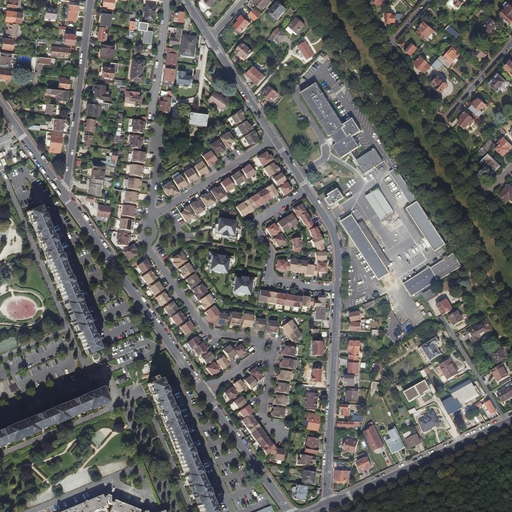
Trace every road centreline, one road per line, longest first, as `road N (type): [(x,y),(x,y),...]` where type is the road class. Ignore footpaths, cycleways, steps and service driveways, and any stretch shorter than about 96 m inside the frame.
road 1 (unknown): [(376,178),(386,164),(326,76),(296,96),(321,141),(322,161)]
road 2 (residential): [(336,288),(326,505)]
road 3 (secondary): [(506,422),(326,505)]
road 4 (residential): [(89,0),(63,195)]
road 5 (residential): [(336,288),(275,280),(270,253),(251,224),(305,188)]
road 6 (residential): [(0,414),(166,342)]
road 7 (residential): [(63,195),(166,342)]
road 8 (residential): [(146,242),(207,329),(255,340)]
road 9 (residential): [(269,132),(266,143),(150,221)]
road 10 (residential): [(202,393),(289,511)]
road 11 (residential): [(506,422),(443,319)]
